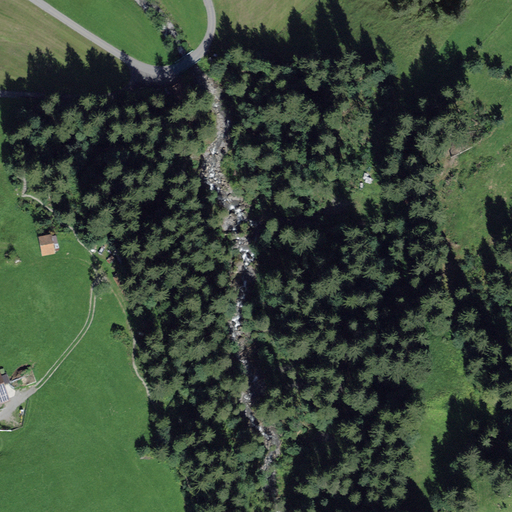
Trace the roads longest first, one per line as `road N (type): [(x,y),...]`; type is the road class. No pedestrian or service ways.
road 1 (unclassified): [(34,0),(152,70),(189,67),(209,41)]
road 2 (track): [(94,268),(84,334),(28,397)]
